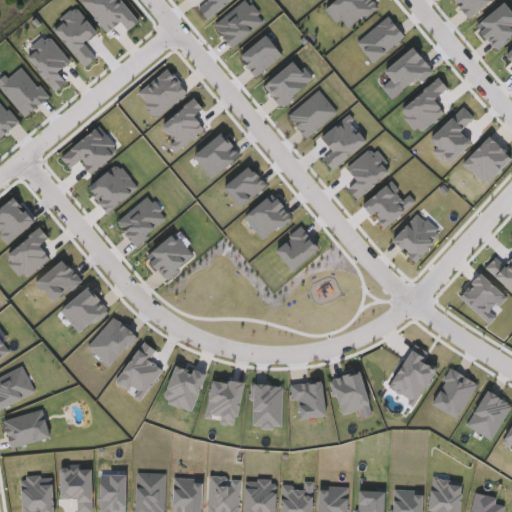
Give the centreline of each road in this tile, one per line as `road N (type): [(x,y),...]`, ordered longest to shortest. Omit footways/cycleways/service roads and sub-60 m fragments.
road 1 (residential): [(19,154),(140,307),(187,338),(241,356),(297,359),(353,346),(413,303),(511,200)]
road 2 (residential): [(511,371),(413,303),(147,0)]
road 3 (residential): [(0,171),(167,28)]
road 4 (residential): [(414,0),(511,116)]
